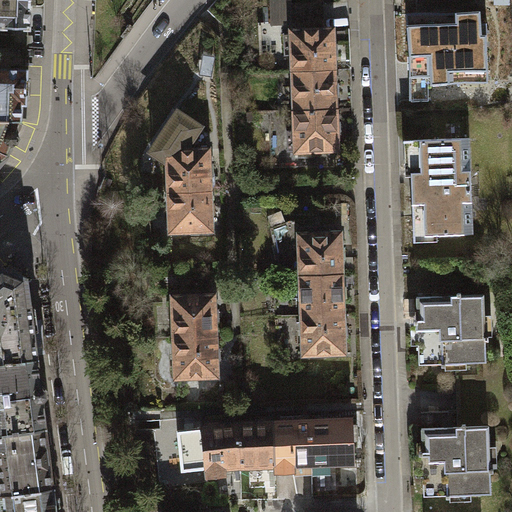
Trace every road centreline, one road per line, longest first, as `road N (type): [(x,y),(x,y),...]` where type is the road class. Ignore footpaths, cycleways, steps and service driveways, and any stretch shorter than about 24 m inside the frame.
road 1 (residential): [(375,0),(394,511)]
road 2 (tertiary): [(96,511),(55,165)]
road 3 (residential): [(186,0),(55,165)]
road 4 (tertiary): [(55,165),(63,0)]
